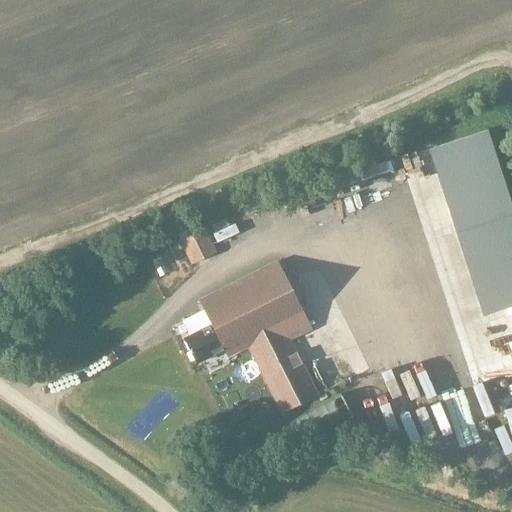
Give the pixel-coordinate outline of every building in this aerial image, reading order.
[(189,264),(215,252),(203,230),(179,242),(189,264)] [(367,236),(359,243),(382,267),(389,259),(367,236)] [(316,395),(288,340),(309,329),(275,261),(198,300),(212,326),(183,340),(195,364),(223,350),(227,357),(247,347),(280,413),(316,395)] [(379,310),(388,302),(368,275),(358,282),(379,310)] [(384,311),(406,338),(415,330),(392,304),(384,311)] [(463,339),(467,351),(484,346),(480,334),(463,339)] [(321,350),(310,355),(323,385),(334,380),(321,350)] [(384,404),(405,396),(409,407),(417,404),(404,366),(374,376),(384,404)] [(435,402),(424,405),(434,443),(445,440),(435,402)] [(464,438),(473,436),(466,405),(456,407),(464,438)] [(489,460),(511,458),(511,433),(507,434),(508,449),(489,451),(489,460)] [(209,472),(201,476),(205,483),(213,479),(209,472)]
